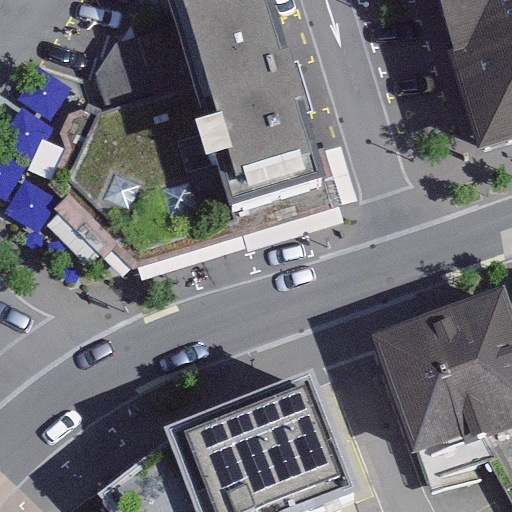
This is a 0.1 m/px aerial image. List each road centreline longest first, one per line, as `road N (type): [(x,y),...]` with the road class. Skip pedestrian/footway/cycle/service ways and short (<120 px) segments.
road 1 (tertiary): [(410,259),(179,334),(56,400)]
road 2 (residential): [(324,0),(410,259)]
